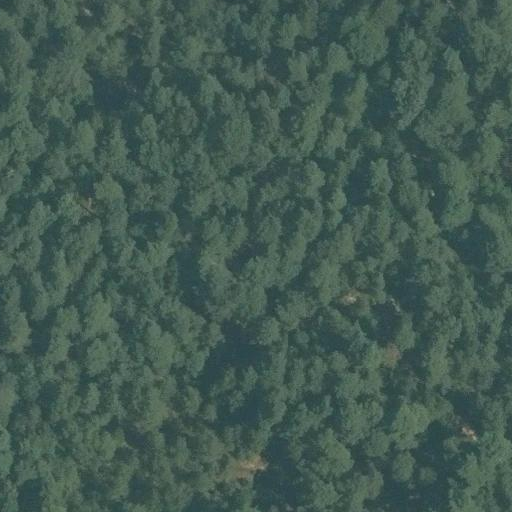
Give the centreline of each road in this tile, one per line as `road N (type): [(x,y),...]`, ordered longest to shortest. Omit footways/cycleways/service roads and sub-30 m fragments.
road 1 (track): [(374,320),(50,0)]
road 2 (track): [(511,470),(374,320)]
